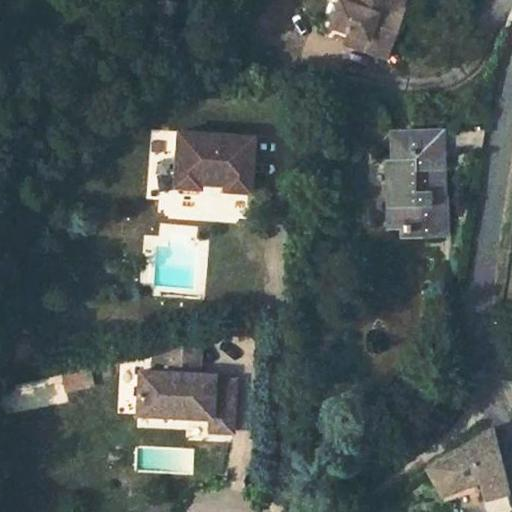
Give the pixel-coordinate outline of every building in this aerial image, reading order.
[(341,1),(332,26),(350,33),(391,47),(404,11),(401,10),(404,0),(352,0),(350,5),(341,1)] [(387,59),(391,47),(350,33),(346,44),(387,59)] [(417,236),(441,236),(441,130),(394,129),(394,156),(387,156),(387,227),(416,227),(417,236)] [(179,131),(175,185),(200,187),(201,174),(225,176),(225,183),(250,185),(253,136),(179,131)] [(199,374),(201,334),(155,345),(155,371),(199,374)] [(65,366),(69,382),(87,377),(83,362),(65,366)] [(140,371),(138,413),(211,417),(212,410),(233,411),(234,379),(214,378),(214,374),(199,374),(155,371),(140,371)] [(212,410),(211,417),(211,430),(232,431),(233,411),(212,410)] [(478,483),(483,498),(507,489),(491,428),(427,466),(439,495),(478,483)]
